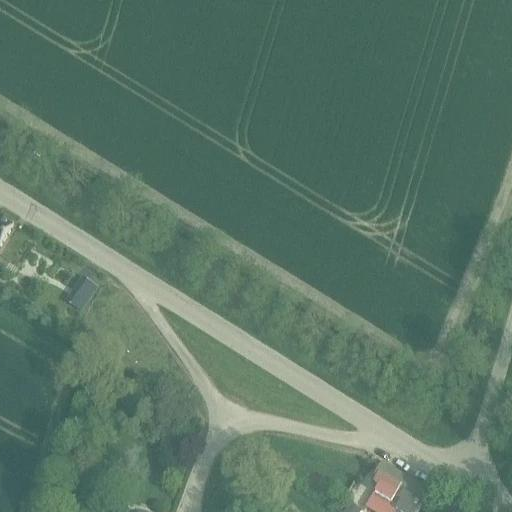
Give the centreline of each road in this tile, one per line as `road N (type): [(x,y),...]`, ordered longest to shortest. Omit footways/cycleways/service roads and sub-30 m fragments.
road 1 (tertiary): [(393,439),(0,194)]
road 2 (tertiary): [(464,484),(511,323)]
